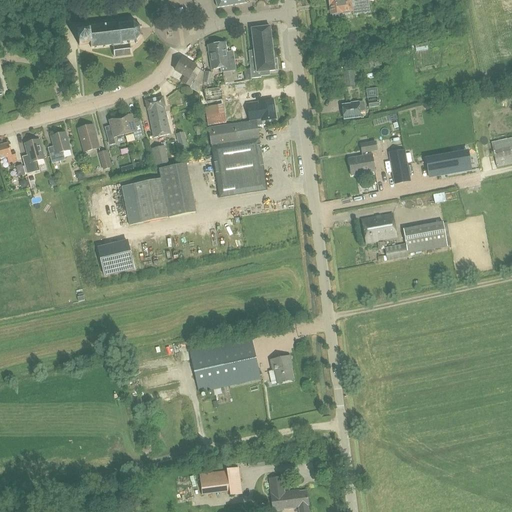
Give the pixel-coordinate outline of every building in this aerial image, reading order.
[(366,5),(365,0),(329,0),(332,14),(333,20),(343,19),(343,14),(350,13),(350,11),(353,11),(353,16),(370,13),(369,5),(366,5)] [(91,48),(93,48),(94,49),(96,49),(95,47),(103,47),(103,48),(105,48),(105,46),(112,45),(112,46),(113,46),(114,58),(131,56),(130,43),(134,43),(136,45),(137,44),(136,42),(139,37),(142,38),(143,36),(140,36),(139,29),(142,28),(140,26),(138,28),(134,24),(134,21),(133,20),(132,23),(127,24),(127,21),(125,21),(125,24),(119,25),(118,22),(116,22),(117,24),(110,25),(110,23),(108,24),(108,25),(101,26),(101,25),(99,25),(99,26),(92,27),(92,26),(90,26),(90,27),(88,28),(89,32),(76,33),(78,46),(90,45),(91,48)] [(270,76),(270,71),(275,71),(278,70),(278,69),(276,59),(273,59),(270,27),(251,29),(254,51),(249,51),(248,51),(250,69),(251,79),(261,78),(261,77),(270,76)] [(227,52),(225,43),(217,44),(220,68),(221,73),(223,73),(225,84),(234,82),(232,71),(236,71),(233,51),(227,52)] [(211,69),(220,68),(217,44),(208,46),(211,69)] [(202,86),(194,81),(197,76),(192,73),(195,68),(196,67),(182,59),(175,71),(184,76),(181,82),(190,88),(197,92),(197,93),(202,86)] [(210,84),(212,73),(205,72),(203,82),(210,84)] [(345,88),(355,87),(353,72),(343,73),(345,88)] [(207,107),(205,107),(207,126),(226,123),(222,97),(266,90),(264,78),(251,80),(245,81),(220,85),(220,87),(204,90),(207,107)] [(362,84),(364,93),(377,90),(374,80),(362,84)] [(507,102),(511,102),(509,92),(495,95),(497,104),(500,104),(500,105),(508,104),(507,102)] [(165,107),(163,97),(145,102),(147,111),(148,111),(154,138),(170,134),(164,107),(165,107)] [(256,121),(256,122),(261,121),(276,119),(273,100),(271,100),(259,102),(246,104),(249,122),(256,121)] [(368,101),(369,108),(379,107),(378,100),(368,101)] [(365,111),(364,102),(358,103),(352,104),(352,105),(342,106),(344,119),(360,117),(359,112),(365,111)] [(121,119),(125,135),(133,133),(134,139),(144,137),(141,124),(135,126),(133,120),(132,115),(121,118),(121,119)] [(114,138),(125,135),(121,119),(121,118),(109,121),(110,126),(112,132),(106,134),(109,146),(115,144),(114,138)] [(497,140),(492,120),(471,125),(476,146),(491,142),(491,141),(497,140)] [(259,138),(256,122),(256,121),(249,122),(208,128),(210,145),(211,145),(259,138)] [(80,129),(78,130),(80,134),(85,153),(99,149),(93,126),(80,129)] [(176,134),(179,148),(187,147),(184,132),(176,134)] [(65,133),(51,137),(53,146),(47,148),(52,164),(65,160),(63,152),(70,150),(65,133)] [(511,137),(507,139),(493,142),(491,143),(497,168),(511,164),(511,137)] [(211,145),(219,198),(267,191),(259,139),(259,138),(211,145)] [(22,157),(27,175),(40,171),(37,161),(44,160),(39,140),(25,144),(28,156),(22,157)] [(361,144),(363,156),(348,159),(351,176),(357,175),(358,177),(359,178),(363,178),(364,176),(364,174),(375,172),(372,154),(371,152),(377,150),(376,142),(361,144)] [(8,144),(0,146),(0,159),(7,158),(8,163),(17,161),(15,152),(11,153),(8,144)] [(165,147),(152,150),(156,166),(169,163),(165,147)] [(98,153),(103,171),(112,169),(107,151),(98,153)] [(404,151),(389,153),(395,184),(409,181),(404,151)] [(419,159),(430,158),(429,151),(418,152),(419,159)] [(467,154),(435,160),(437,173),(438,176),(446,175),(465,171),(471,170),(471,169),(469,169),(467,154)] [(437,173),(435,160),(426,161),(429,178),(436,176),(438,176),(437,173)] [(187,162),(160,168),(162,178),(170,218),(197,212),(187,162)] [(16,167),(18,177),(25,175),(22,165),(16,167)] [(162,178),(134,183),(142,223),(170,218),(162,178)] [(134,183),(122,186),(130,225),(142,223),(134,183)] [(444,193),(433,195),(434,204),(446,202),(444,193)] [(83,213),(94,213),(94,206),(90,207),(90,196),(82,197),(83,213)] [(362,220),(366,243),(396,237),(392,215),(362,220)] [(447,247),(443,223),(443,222),(403,229),(405,244),(407,254),(408,254),(447,247)] [(90,240),(100,236),(98,231),(88,235),(90,240)] [(408,257),(408,254),(407,254),(405,244),(385,248),(387,262),(408,257)] [(108,247),(98,249),(104,277),(115,274),(108,247)] [(251,337),(189,351),(199,393),(261,380),(251,337)] [(163,351),(159,355),(166,363),(170,359),(163,351)] [(292,366),(290,357),(270,361),(272,370),(274,370),(277,383),(293,380),(290,366),(292,366)] [(303,375),(319,373),(316,358),(300,361),(303,375)] [(226,474),(228,484),(240,482),(238,468),(226,470),(226,474)] [(202,495),(229,491),(226,474),(200,477),(202,495)] [(288,508),(288,510),(295,509),(294,507),(298,507),(299,511),(308,511),(307,505),(308,505),(306,491),(296,493),(296,491),(284,493),(282,477),(269,479),(271,494),(273,511),(283,510),(283,509),(288,508)]
